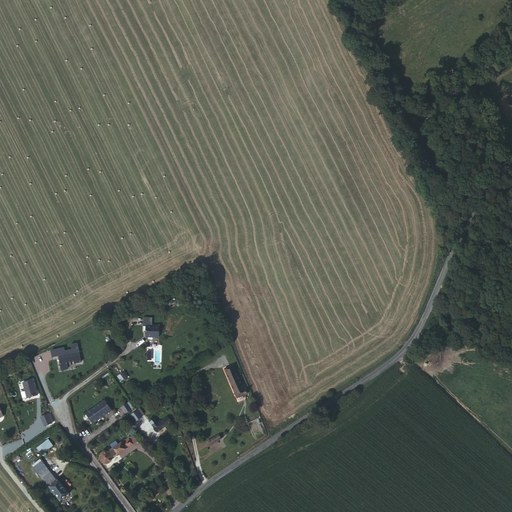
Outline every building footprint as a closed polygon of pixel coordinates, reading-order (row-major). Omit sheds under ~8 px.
[(152,324),(146,324),(145,329),(146,330),(146,333),(147,334),(153,334),(154,335),(157,335),(158,335),(159,323),(153,323),(152,324)] [(58,357),(60,371),(68,370),(67,363),(74,362),(74,364),(81,363),(78,344),(70,345),(71,350),(65,351),(64,348),(50,350),(52,358),(58,357)] [(233,365),(225,369),(237,398),(247,393),(245,389),(243,389),(233,365)] [(22,381),(27,400),(38,396),(33,378),(22,381)] [(86,413),(93,423),(112,410),(105,400),(86,413)] [(127,403),(121,407),(126,413),(132,409),(127,403)] [(44,427),(52,424),(48,414),(40,417),(44,427)] [(153,427),(157,432),(165,426),(164,426),(169,422),(166,418),(161,422),(160,420),(157,422),(156,420),(152,423),(154,427),(153,427)] [(219,435),(209,441),(211,445),(221,438),(219,435)] [(121,442),(126,448),(133,443),(128,437),(121,442)] [(41,455),(54,447),(49,439),(36,448),(41,455)] [(66,440),(58,446),(61,450),(69,444),(66,440)] [(112,454),(112,458),(126,448),(121,442),(108,452),(112,454)] [(103,452),(100,455),(101,460),(105,463),(110,462),(112,459),(112,458),(112,454),(108,452),(108,451),(103,452)] [(33,465),(43,478),(50,473),(39,460),(33,465)] [(50,473),(43,478),(50,486),(49,487),(60,501),(69,494),(58,480),(55,477),(54,478),(50,473)]
